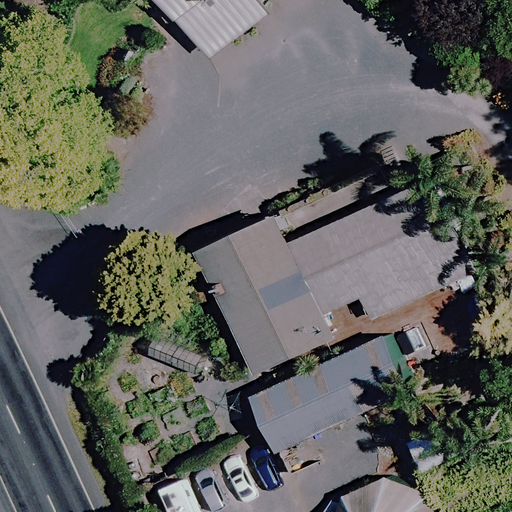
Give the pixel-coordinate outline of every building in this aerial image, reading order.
[(170,0),(211,55),(276,8),(270,0),(170,0)] [(205,248),(264,382),(353,343),(340,315),(373,300),(382,321),(488,275),(446,179),(306,239),(293,210),(205,248)] [(393,340),(260,396),(284,454),(418,398),(393,340)] [(505,511),(511,509),(511,455),(448,484),(460,511),(505,511)] [(392,482),(352,497),(344,511),(448,511),(444,498),(392,482)]
